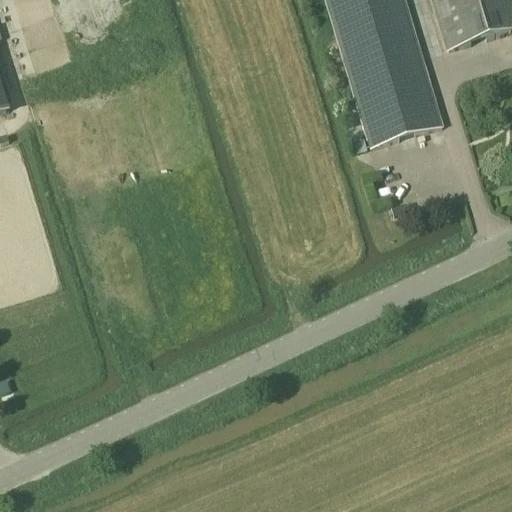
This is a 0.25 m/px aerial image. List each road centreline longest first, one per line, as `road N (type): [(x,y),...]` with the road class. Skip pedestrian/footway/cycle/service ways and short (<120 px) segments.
road 1 (unclassified): [(0,484),(511,244)]
road 2 (unknown): [(0,133),(31,112),(2,0)]
